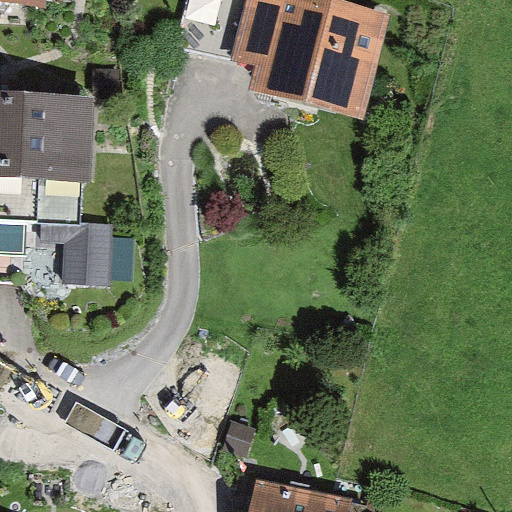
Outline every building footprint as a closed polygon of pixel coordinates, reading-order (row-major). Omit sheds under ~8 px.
[(233,61),(247,0),(188,0),(177,47),(233,61)] [(389,15),(329,0),(247,0),(233,61),(255,66),(249,92),(363,120),(389,15)] [(96,97),(0,92),(0,217),(29,219),(42,220),(79,222),(81,181),(92,182),(96,97)] [(29,219),(0,217),(0,280),(26,282),(29,219)] [(79,222),(42,220),(41,244),(63,245),(62,287),(109,289),(111,225),(79,222)] [(232,423),(222,452),(245,460),(255,431),(232,423)] [(350,511),(353,503),(257,481),(249,511),(350,511)]
